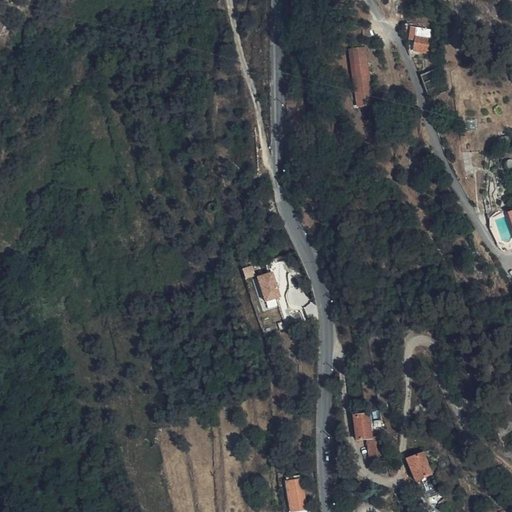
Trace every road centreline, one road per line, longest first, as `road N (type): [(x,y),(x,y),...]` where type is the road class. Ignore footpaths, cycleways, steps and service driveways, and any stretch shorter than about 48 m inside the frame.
road 1 (tertiary): [(279,0),(279,169),(287,214),(323,290),(331,511)]
road 2 (residential): [(370,0),(404,56),(447,173),(508,264)]
